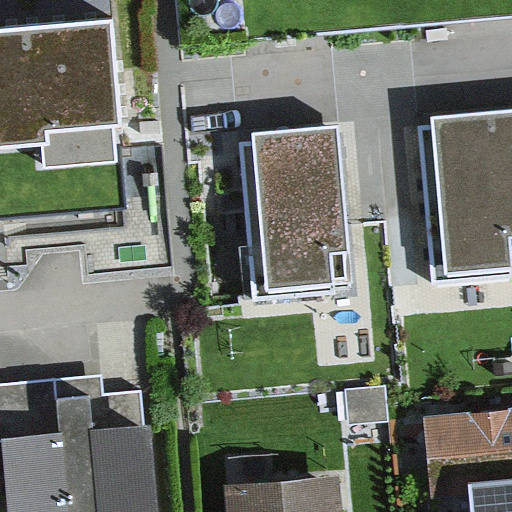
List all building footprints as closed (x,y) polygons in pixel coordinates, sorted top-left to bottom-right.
[(110,6),(0,14),(0,124),(44,121),(46,144),(114,139),(111,101),(117,101),(110,6)] [(511,264),(511,107),(426,116),(442,271),(511,264)] [(347,284),(332,115),(244,123),(259,292),(347,284)] [(105,378),(54,388),(60,436),(1,443),(8,511),(161,511),(143,397),(108,399),(105,378)] [(0,394),(0,443),(1,443),(60,436),(54,388),(0,394)] [(511,511),(511,413),(426,422),(433,501),(458,499),(459,511),(511,511)] [(229,511),(346,511),(344,479),(228,489),(229,511)]
